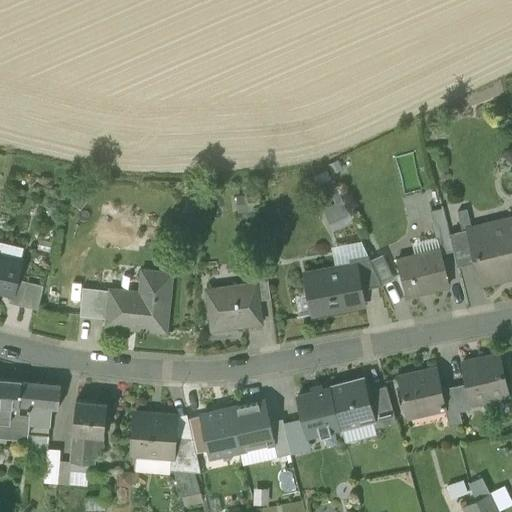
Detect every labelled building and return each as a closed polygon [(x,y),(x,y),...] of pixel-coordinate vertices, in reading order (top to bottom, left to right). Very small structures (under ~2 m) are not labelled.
[(325,183),(335,205),(343,201),(334,179),(325,183)] [(82,186),(70,203),(80,211),(93,194),(82,186)] [(254,195),(236,196),(237,214),(255,213),(254,195)] [(353,222),(343,201),(335,205),(323,210),(332,232),(353,222)] [(462,231),(469,229),(472,228),(467,209),(457,211),(462,231)] [(477,262),(483,284),(511,276),(511,218),(501,221),(502,225),(470,233),(477,262)] [(441,254),(453,251),(449,234),(446,222),(434,225),(437,238),(441,254)] [(462,231),(449,234),(453,251),(457,267),(477,262),(470,233),(469,229),(462,231)] [(412,244),(415,256),(417,261),(441,255),(441,254),(437,238),(412,244)] [(24,247),(0,241),(0,256),(21,261),(24,247)] [(349,259),(368,255),(362,241),(331,246),(335,269),(351,266),(349,259)] [(370,260),(382,286),(395,280),(383,254),(370,260)] [(358,265),(363,290),(382,286),(370,260),(368,255),(349,259),(351,266),(358,265)] [(397,260),(406,297),(449,286),(441,255),(417,261),(415,256),(397,260)] [(21,261),(0,256),(0,289),(12,293),(13,293),(16,279),(21,261)] [(309,294),(313,315),(364,305),(363,299),(362,299),(360,290),(363,290),(358,265),(351,266),(335,269),(305,275),(309,294)] [(256,283),(259,300),(271,299),(266,267),(254,269),(256,283)] [(107,325),(165,331),(171,275),(143,272),(141,294),(110,291),(108,319),(107,325)] [(9,302),(22,305),(28,282),(16,279),(13,293),(12,293),(9,302)] [(44,286),(28,282),(22,305),(38,309),(44,286)] [(206,289),(212,330),(262,323),(259,300),(256,283),(206,289)] [(80,316),(108,319),(110,291),(82,288),(80,316)] [(299,318),(313,315),(309,294),(294,297),(299,318)] [(466,384),(471,402),(508,394),(499,355),(462,364),(466,384)] [(398,378),(407,417),(445,408),(441,389),(437,369),(398,378)] [(331,387),(341,427),(373,419),(366,392),(363,379),(331,387)] [(19,405),(19,404),(21,382),(0,380),(0,419),(6,420),(9,420),(10,416),(11,416),(12,405),(19,405)] [(60,386),(21,382),(19,404),(31,405),(30,417),(29,422),(50,424),(52,407),(58,408),(60,386)] [(466,384),(453,386),(459,411),(472,408),(471,402),(466,384)] [(396,423),(387,386),(366,392),(373,419),(376,428),(396,423)] [(462,423),(459,411),(453,386),(441,389),(445,408),(449,426),(462,423)] [(341,427),(331,387),(297,396),(303,420),(307,436),(319,433),(320,437),(332,434),(331,430),(341,427)] [(89,463),(94,463),(95,454),(102,455),(103,436),(104,436),(107,402),(76,400),(70,461),(89,463)] [(231,408),(240,449),(273,442),(274,442),(269,422),(265,401),(231,408)] [(240,449),(231,408),(201,415),(208,450),(210,456),(240,449)] [(132,453),(136,453),(171,456),(173,456),(174,436),(176,416),(135,413),(132,453)] [(193,438),(188,418),(187,414),(178,415),(177,436),(193,438)] [(208,450),(201,415),(188,418),(193,438),(196,453),(208,450)] [(5,432),(28,433),(29,422),(30,417),(11,416),(10,416),(9,420),(6,420),(5,432)] [(6,420),(0,419),(0,438),(28,440),(28,433),(5,432),(6,420)] [(282,419),(269,422),(274,442),(273,442),(277,457),(290,454),(284,424),(282,419)] [(373,419),(341,427),(346,443),(377,434),(376,428),(373,419)] [(307,436),(303,420),(284,424),(290,454),(311,449),(307,436)] [(50,424),(29,422),(28,433),(49,435),(50,424)] [(28,433),(28,440),(27,450),(48,452),(49,435),(28,433)] [(171,470),(174,470),(188,472),(194,472),(201,473),(196,453),(193,438),(177,436),(174,436),(173,456),(171,456),(170,470),(171,470)] [(277,457),(273,442),(240,449),(243,464),(277,457)] [(58,471),(59,471),(59,460),(60,450),(50,450),(48,470),(58,471)] [(170,470),(171,456),(136,453),(134,470),(171,473),(171,470),(170,470)] [(70,461),(59,460),(59,471),(59,475),(69,475),(69,471),(70,461)] [(69,471),(88,473),(89,463),(70,461),(69,471)] [(57,484),(58,471),(48,470),(48,483),(57,484)] [(194,495),(188,472),(174,470),(180,498),(183,497),(194,495)] [(69,471),(69,475),(68,485),(87,486),(88,473),(69,471)] [(131,471),(116,471),(116,486),(131,486),(131,471)] [(188,472),(194,495),(201,493),(194,472),(188,472)] [(470,488),(476,500),(485,496),(483,492),(488,489),(482,477),(469,483),(470,488)] [(464,480),(447,486),(451,499),(468,493),(464,480)] [(268,505),(268,488),(253,487),(253,505),(268,505)] [(485,496),(476,500),(481,511),(495,511),(498,511),(488,489),(483,492),(485,496)] [(203,502),(201,493),(194,495),(183,497),(185,506),(203,502)] [(86,510),(104,510),(104,500),(86,500),(86,510)] [(481,511),(476,500),(467,504),(465,500),(460,503),(464,511),(481,511)]
